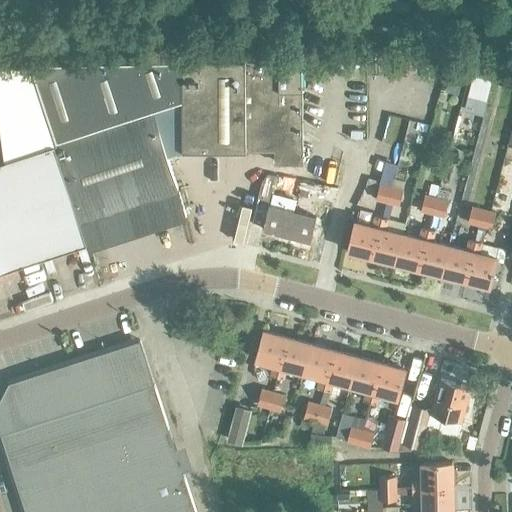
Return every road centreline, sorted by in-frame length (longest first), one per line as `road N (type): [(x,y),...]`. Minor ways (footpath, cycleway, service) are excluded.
road 1 (unclassified): [(511,351),(224,277),(173,285),(0,341)]
road 2 (residential): [(485,511),(485,473),(511,372)]
